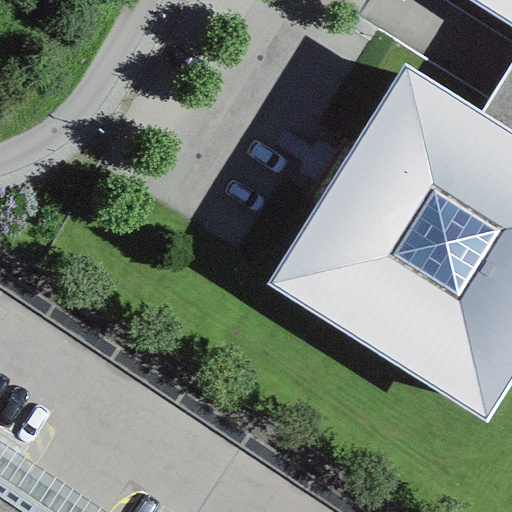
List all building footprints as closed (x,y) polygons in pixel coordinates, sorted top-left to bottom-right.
[(511,0),(455,0),(511,34),(511,0)] [(511,64),(477,121),(511,142),(511,64)] [(406,77),(270,295),(487,430),(511,389),(511,142),(477,121),(406,77)] [(0,479),(49,511),(92,511),(0,450),(0,479)] [(49,511),(0,479),(0,511),(49,511)]
